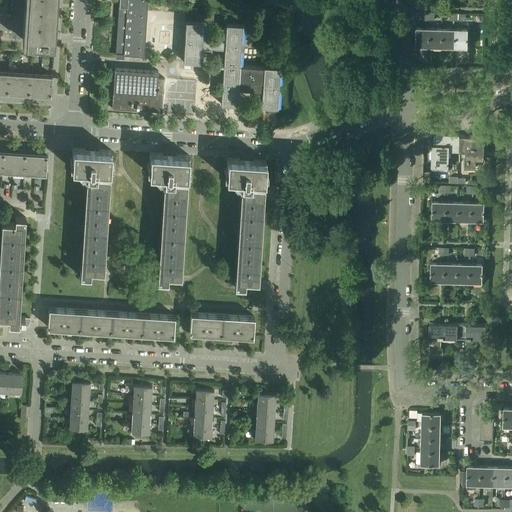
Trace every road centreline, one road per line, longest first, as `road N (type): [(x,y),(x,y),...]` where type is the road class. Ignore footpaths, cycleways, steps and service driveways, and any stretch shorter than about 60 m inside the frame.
road 1 (residential): [(405,382),(408,104)]
road 2 (residential): [(273,368),(37,355)]
road 3 (residential): [(273,368),(290,145)]
road 4 (residential): [(72,132),(290,145)]
road 5 (residential): [(72,132),(81,0)]
road 6 (residential): [(290,145),(408,104)]
